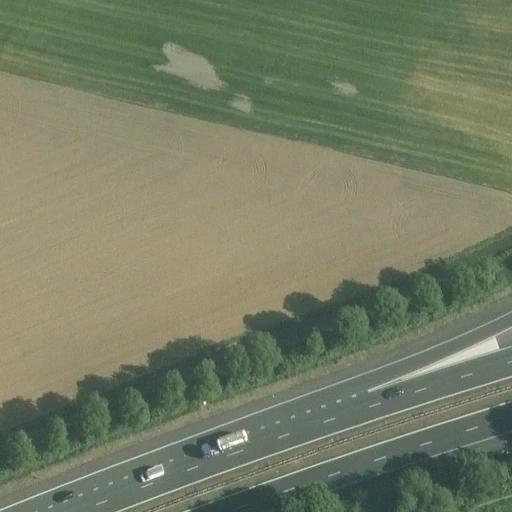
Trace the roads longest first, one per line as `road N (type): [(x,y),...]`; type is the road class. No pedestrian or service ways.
road 1 (motorway): [(227,511),(511,420)]
road 2 (motorway): [(358,409),(81,511)]
road 3 (motorway): [(511,319),(386,375),(358,409)]
road 4 (motorway): [(511,366),(358,409)]
